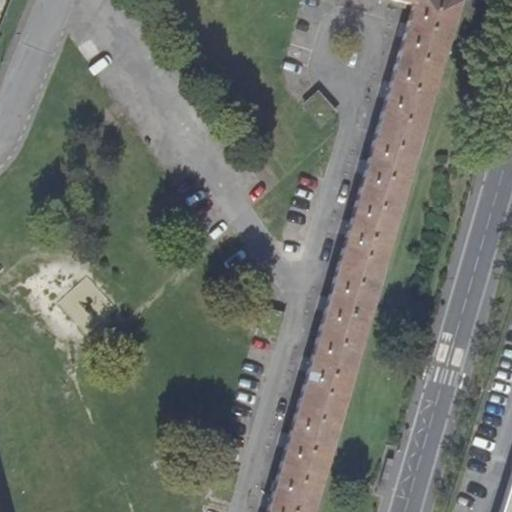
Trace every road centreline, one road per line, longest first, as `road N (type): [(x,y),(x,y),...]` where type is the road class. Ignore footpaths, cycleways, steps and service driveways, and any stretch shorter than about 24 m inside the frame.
road 1 (residential): [(405,511),(511,139)]
road 2 (residential): [(95,0),(280,270),(308,279)]
road 3 (residential): [(376,25),(308,279)]
road 4 (residential): [(308,279),(241,511)]
road 5 (residential): [(49,0),(0,126)]
